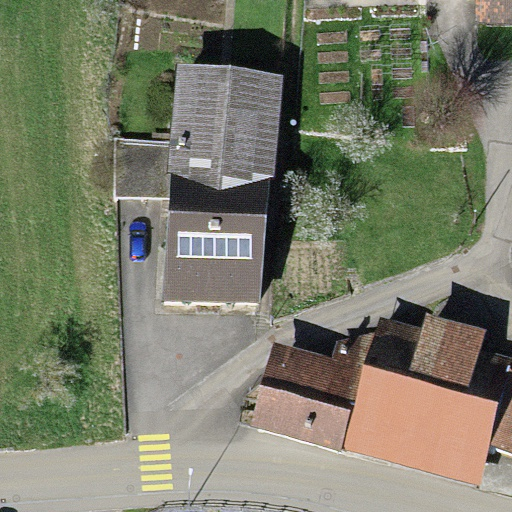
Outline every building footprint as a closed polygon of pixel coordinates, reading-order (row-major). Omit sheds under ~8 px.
[(511,0),(479,0),(479,19),(511,19),(511,0)] [(184,72),(169,298),(264,304),(279,79),(184,72)] [(387,323),(351,429),(479,473),(489,446),(509,387),(511,378),(511,365),(484,356),(493,330),(434,309),(424,336),(387,323)] [(279,352),(260,425),(338,446),(358,372),(279,352)] [(511,387),(509,387),(489,446),(511,454),(511,387)]
